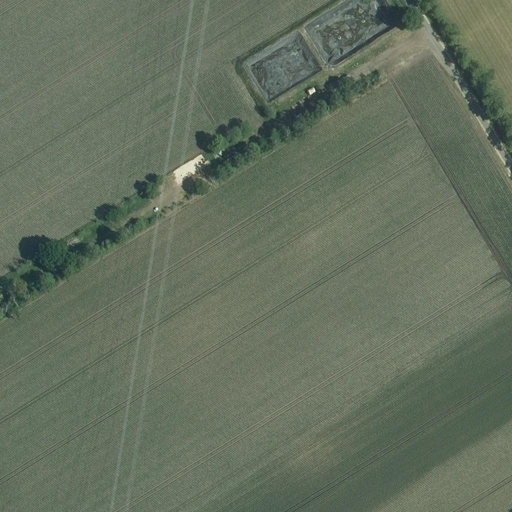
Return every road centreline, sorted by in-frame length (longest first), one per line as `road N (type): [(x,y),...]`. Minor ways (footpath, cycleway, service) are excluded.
road 1 (unclassified): [(511,169),(408,0)]
road 2 (track): [(428,32),(276,122)]
